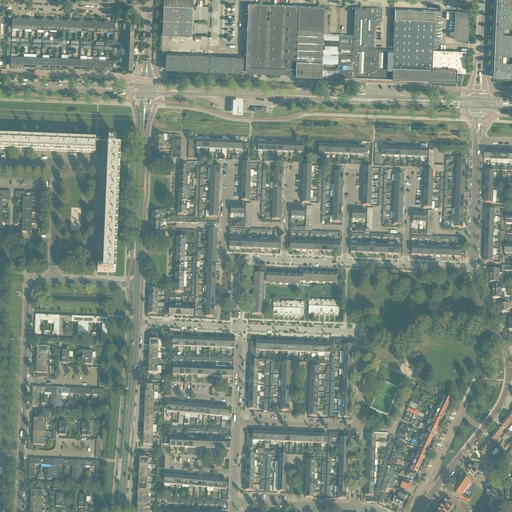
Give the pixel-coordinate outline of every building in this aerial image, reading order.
[(511,0),(497,0),(496,38),(495,38),(495,39),(494,39),(494,40),(494,41),(495,41),(496,42),(494,73),(493,74),(493,75),(493,76),(494,76),(495,77),(495,76),(496,76),(496,75),(511,75),(511,0)] [(245,72),(271,73),(271,66),(266,66),(266,52),(268,3),(248,3),(247,41),(245,72)] [(296,74),(296,72),(296,52),(298,5),(268,3),(266,52),(266,66),(271,66),(271,73),(296,74)] [(163,4),(162,34),(192,35),(193,6),(193,5),(163,4)] [(296,72),(296,74),(321,75),(322,75),(322,73),(323,53),(324,33),(325,6),(315,5),(313,5),(304,5),(298,5),(296,52),(296,72)] [(353,75),(391,77),(392,77),(393,50),(375,49),(375,44),(373,44),(374,25),(380,25),(380,20),(381,20),(382,8),(376,8),(376,12),(370,12),(371,8),(355,7),(354,35),(352,76),(353,76),(353,75)] [(470,42),(470,11),(455,11),(455,31),(451,31),(451,34),(455,34),(454,39),(461,39),(461,42),(470,42)] [(323,53),(338,53),(338,34),(324,33),(323,53)] [(351,76),(352,76),(354,35),(338,34),(338,53),(337,75),(338,75),(342,75),(342,76),(342,75),(346,75),(346,76),(346,75),(351,76)] [(166,53),(165,68),(193,69),(195,69),(202,70),(209,70),(210,54),(206,54),(202,54),(186,53),(166,53)] [(336,75),(337,75),(338,53),(323,53),(322,75),(324,75),(324,74),(328,75),(332,75),(336,75)] [(210,54),(209,70),(210,70),(231,71),(232,71),(243,71),(243,56),(233,55),(232,55),(210,54)] [(241,98),(232,98),(231,113),(241,113),(241,98)] [(155,138),(155,144),(165,144),(165,142),(163,141),(163,139),(164,135),(155,134),(155,135),(156,135),(156,138),(155,138)] [(0,148),(39,150),(95,152),(95,141),(39,139),(0,137),(0,148)] [(107,141),(107,145),(103,252),(102,269),(97,269),(97,272),(115,273),(120,148),(115,148),(115,142),(107,141)] [(358,148),(357,155),(364,156),(364,154),(367,154),(368,154),(368,147),(364,147),(364,148),(361,148),(361,147),(358,146),(358,148)] [(0,197),(0,209),(2,209),(2,201),(7,201),(7,202),(10,202),(10,198),(7,198),(4,197),(1,197),(0,197)] [(23,202),(22,210),(27,210),(28,199),(25,199),(22,199),(19,198),(15,198),(15,203),(18,203),(18,201),(23,202)] [(28,199),(27,210),(32,210),(32,202),(37,202),(37,203),(40,204),(40,199),(36,199),(33,199),(30,199),(28,199)] [(0,209),(0,220),(2,220),(2,212),(6,212),(6,213),(10,214),(10,209),(2,209),(0,209)] [(22,213),(22,221),(27,222),(27,210),(22,210),(15,210),(15,214),(18,214),(18,213),(22,213)] [(27,210),(27,222),(31,222),(32,213),(36,213),(36,215),(39,215),(39,211),(32,210),(27,210)] [(152,214),(152,219),(163,220),(163,217),(160,217),(160,214),(160,210),(152,210),(152,213),(152,214)] [(0,220),(0,231),(1,232),(2,223),(6,223),(6,225),(9,225),(9,221),(2,220),(0,220)] [(21,233),(26,233),(27,222),(22,221),(14,221),(14,225),(17,225),(17,224),(22,224),(21,233)] [(27,222),(26,233),(31,233),(31,225),(36,225),(36,226),(39,226),(39,222),(31,222),(27,222)] [(490,271),(490,277),(499,277),(499,274),(502,274),(502,271),(502,268),(493,268),(493,271),(490,271)] [(252,271),(251,274),(253,274),(253,275),(254,275),(254,278),(254,281),(253,281),(254,281),(263,282),(263,274),(263,272),(252,271)] [(330,274),(329,284),(336,284),(336,291),(339,291),(339,280),(336,279),(336,278),(337,274),(336,274),(336,275),(333,275),(333,273),(330,273),(330,274)] [(263,282),(263,283),(266,283),(266,284),(272,285),(273,275),(269,275),(269,274),(266,274),(263,274),(263,282)] [(492,286),(492,292),(501,293),(501,289),(504,289),(504,283),(501,283),(496,283),(496,286),(492,286)] [(149,290),(149,297),(157,297),(157,289),(152,288),(152,291),(149,290)] [(500,305),(500,313),(504,313),(509,313),(509,308),(511,308),(511,303),(511,300),(511,301),(511,300),(508,300),(503,300),(504,300),(504,302),(504,305),(502,305),(500,305)] [(40,321),(47,321),(48,316),(35,315),(35,335),(41,335),(41,332),(40,332),(40,321)] [(52,336),(59,336),(60,316),(48,316),(47,321),(54,322),(54,333),(53,333),(52,336)] [(64,322),(71,322),(72,317),(60,316),(59,336),(65,336),(65,333),(64,333),(64,322)] [(76,337),(83,337),(83,317),(72,317),(71,322),(78,323),(78,334),(76,334),(76,337)] [(88,323),(95,323),(95,318),(83,317),(83,337),(89,337),(89,334),(88,334),(88,323)] [(95,318),(95,323),(102,324),(102,335),(100,334),(100,338),(107,338),(108,318),(95,318)] [(59,348),(59,359),(59,357),(62,357),(62,359),(62,364),(69,364),(69,351),(65,351),(66,349),(66,348),(59,348)] [(82,349),(82,360),(82,358),(85,358),(85,360),(85,365),(92,365),(92,358),(92,353),(92,352),(88,352),(88,349),(82,349)] [(33,367),(33,369),(36,369),(35,373),(37,374),(37,378),(48,378),(48,374),(50,374),(50,368),(48,368),(48,367),(36,367),(33,367)] [(37,393),(44,393),(45,388),(32,387),(32,407),(38,407),(38,404),(37,404),(37,393)] [(49,408),(56,408),(57,388),(45,388),(44,393),(51,393),(51,404),(50,404),(49,408)] [(57,388),(56,408),(62,408),(62,405),(61,405),(61,397),(68,397),(68,394),(69,389),(57,388)] [(74,409),(80,409),(81,389),(69,389),(68,394),(75,395),(75,406),(74,405),(74,409)] [(85,395),(92,395),(93,389),(81,389),(80,409),(86,409),(86,406),(85,406),(85,395)] [(93,389),(92,395),(99,395),(99,407),(98,406),(97,410),(104,410),(105,390),(93,389)] [(437,396),(436,399),(448,405),(450,400),(443,397),(444,395),(440,393),(438,397),(437,396)] [(436,399),(435,401),(437,402),(436,404),(446,409),(448,405),(436,399)] [(427,402),(426,405),(432,407),(444,414),(445,412),(446,410),(446,409),(436,404),(436,405),(435,406),(433,405),(427,402)] [(432,408),(431,410),(436,412),(434,415),(442,418),(444,414),(432,407),(432,408)] [(429,412),(427,417),(440,423),(442,418),(434,415),(429,412)] [(425,421),(428,422),(430,423),(438,427),(439,423),(440,424),(440,423),(427,417),(427,418),(425,421)] [(56,420),(56,431),(56,429),(59,429),(59,431),(59,436),(66,436),(66,423),(63,423),(63,420),(56,420)] [(502,425),(501,425),(507,430),(506,432),(511,437),(511,436),(511,433),(508,431),(509,430),(511,426),(511,425),(505,420),(502,425)] [(79,421),(79,432),(79,430),(82,430),(82,432),(82,436),(89,437),(89,424),(86,424),(86,421),(79,421)] [(425,423),(423,425),(436,431),(438,427),(430,423),(428,422),(427,424),(425,423)] [(436,431),(423,425),(421,430),(433,436),(436,431)] [(498,429),(495,434),(502,440),(505,435),(504,434),(498,429)] [(416,437),(418,437),(430,443),(432,438),(420,433),(419,435),(417,434),(416,437)] [(492,437),(491,439),(492,440),(495,443),(496,442),(497,443),(500,446),(504,441),(502,440),(495,434),(492,437)] [(422,441),(421,444),(428,447),(430,443),(418,437),(417,439),(422,441)] [(30,439),(30,441),(33,441),(32,449),(37,450),(37,447),(39,447),(39,448),(45,448),(44,448),(44,445),(45,445),(45,439),(33,439),(30,439)] [(412,442),(410,445),(427,452),(427,450),(428,447),(421,444),(420,446),(412,442)] [(486,445),(484,447),(491,453),(494,456),(498,451),(499,449),(498,448),(499,448),(495,445),(494,447),(493,446),(492,447),(488,443),(486,445)] [(418,450),(417,453),(425,456),(427,452),(410,445),(410,447),(418,450)] [(484,447),(480,453),(482,454),(480,457),(485,460),(491,461),(492,457),(488,456),(491,453),(484,447)] [(411,452),(410,455),(423,461),(425,456),(417,453),(416,455),(411,452)] [(505,453),(500,460),(503,463),(503,464),(504,464),(508,465),(508,464),(508,463),(511,464),(511,458),(507,454),(505,453)] [(409,457),(411,458),(410,460),(413,461),(420,465),(422,461),(422,462),(423,461),(410,455),(409,457)] [(35,465),(41,465),(42,459),(30,459),(29,479),(35,479),(35,476),(34,476),(35,465)] [(47,480),(53,480),(54,460),(42,459),(41,465),(48,465),(48,476),(47,476),(47,480)] [(59,466),(65,466),(66,460),(54,460),(53,480),(59,480),(59,477),(58,477),(59,466)] [(71,481),(77,481),(78,461),(66,460),(65,466),(72,466),(72,477),(71,477),(71,481)] [(82,467),(89,467),(90,461),(78,461),(77,481),(83,481),(83,478),(82,478),(82,467)] [(90,461),(89,467),(96,467),(96,478),(95,478),(94,482),(101,482),(102,462),(90,461)] [(418,469),(406,463),(405,466),(407,467),(406,469),(416,473),(418,469)] [(470,466),(467,471),(469,472),(468,474),(474,478),(478,471),(470,466)] [(388,468),(386,473),(403,481),(405,477),(413,481),(416,475),(408,471),(405,470),(404,472),(403,471),(400,473),(400,474),(399,475),(393,472),(393,471),(393,470),(388,468)] [(386,473),(383,482),(389,485),(390,485),(391,486),(393,486),(395,482),(402,485),(400,488),(405,490),(408,492),(411,484),(403,481),(386,473)] [(453,491),(451,493),(454,495),(467,504),(470,501),(462,495),(471,483),(465,479),(466,478),(463,475),(460,479),(461,480),(454,489),(453,490),(453,491)] [(383,482),(380,492),(382,492),(385,493),(389,485),(383,482)] [(390,485),(388,489),(390,489),(394,491),(398,493),(397,497),(399,499),(404,501),(406,495),(403,494),(404,492),(393,486),(391,486),(390,485)] [(486,495),(488,496),(497,500),(498,496),(499,495),(488,491),(486,495)] [(53,492),(53,503),(53,501),(56,501),(56,503),(56,508),(63,508),(63,495),(60,495),(60,492),(53,492)] [(76,493),(76,504),(76,502),(79,502),(79,504),(79,509),(86,509),(86,502),(90,502),(90,498),(86,498),(86,496),(82,496),(82,493),(76,493)] [(388,498),(385,504),(391,506),(392,503),(401,507),(403,502),(392,497),(390,496),(389,499),(388,498)] [(446,500),(443,505),(451,510),(454,506),(446,500)]
